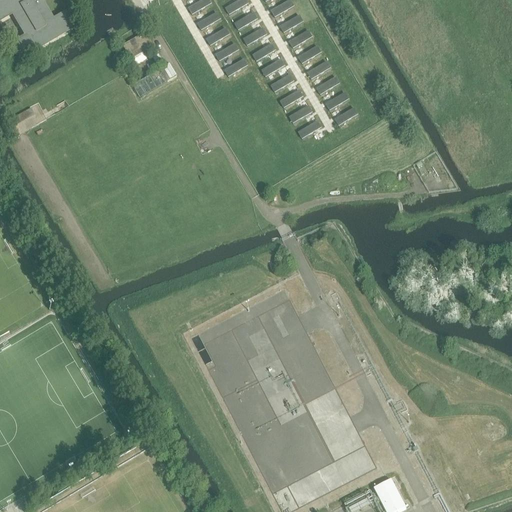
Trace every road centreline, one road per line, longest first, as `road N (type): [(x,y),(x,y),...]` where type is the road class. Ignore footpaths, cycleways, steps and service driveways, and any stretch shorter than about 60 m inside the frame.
road 1 (track): [(276,215),(260,207),(137,1)]
road 2 (residential): [(329,130),(254,0)]
